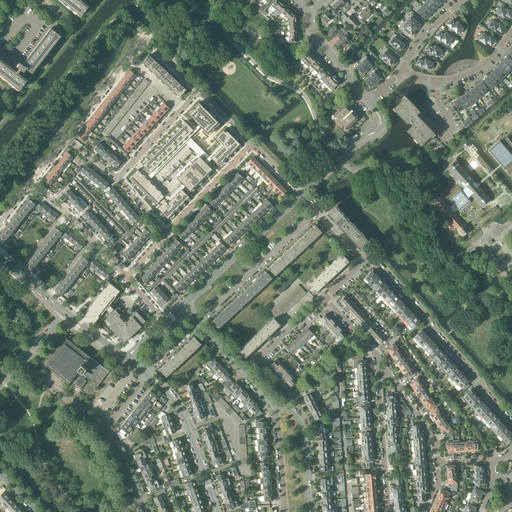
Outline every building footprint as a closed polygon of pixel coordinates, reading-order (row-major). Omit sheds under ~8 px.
[(56,0),(58,1),(65,6),(72,12),(79,17),(87,7),(80,1),(78,0),(85,0),(86,0),(89,3),(91,0),(56,0)] [(276,10),(282,3),(280,1),(280,0),(279,0),(277,0),(272,6),(276,10)] [(338,12),(344,6),(345,7),(348,4),(348,3),(345,0),(343,0),(343,1),(341,0),(340,0),(337,3),(336,3),(333,6),(338,12)] [(434,11),(438,7),(431,0),(429,0),(426,3),(434,11)] [(279,15),(280,14),(287,6),(285,5),(284,6),(282,3),(276,10),(275,11),(279,15)] [(430,15),(434,11),(426,3),(422,7),(430,15)] [(284,17),(285,17),(290,11),(288,9),(288,8),(287,6),(280,14),(284,17)] [(425,20),(430,15),(422,7),(418,11),(422,15),(421,16),(425,20)] [(511,12),(508,10),(508,7),(506,8),(505,10),(501,8),(498,7),(495,12),(498,14),(497,14),(504,18),(505,15),(510,18),(511,14),(511,12)] [(375,12),(372,8),(370,10),(368,8),(366,10),(365,10),(360,15),(365,20),(373,13),(373,14),(375,12)] [(289,20),(296,17),(290,11),(285,17),(289,20)] [(331,14),(328,11),(323,15),(322,15),(323,16),(321,17),(327,23),(332,18),(333,20),(338,16),(333,11),(331,14)] [(416,22),(418,19),(412,14),(405,22),(416,30),(416,29),(417,30),(420,27),(419,26),(420,25),(416,22)] [(344,15),(340,19),(344,22),(346,20),(354,28),(359,24),(351,15),(348,19),(344,15)] [(289,25),(297,25),(296,17),(289,20),(289,25)] [(497,29),(501,32),(504,27),(500,24),(500,21),(498,22),(497,23),(493,21),(493,22),(490,20),(487,25),(489,27),(495,32),(495,31),(497,29)] [(457,22),(455,24),(452,21),(447,25),(451,28),(450,29),(450,31),(453,31),(454,30),(457,33),(462,28),(457,22)] [(415,31),(416,30),(405,22),(399,29),(405,35),(408,32),(412,35),(412,34),(413,35),(416,31),(415,31)] [(338,28),(337,29),(335,26),(327,33),(332,38),(338,33),(340,36),(338,37),(344,32),(340,28),(338,28)] [(0,77),(4,80),(11,86),(18,91),(26,81),(19,75),(16,73),(19,70),(22,72),(25,69),(31,74),(37,66),(43,59),(49,52),(54,44),(60,37),(51,30),(45,37),(39,44),(33,52),(28,59),(22,66),(16,62),(13,66),(15,67),(12,70),(5,65),(0,60),(0,77)] [(347,39),(349,37),(344,32),(338,37),(340,39),(336,43),(343,50),(341,48),(349,41),(347,39)] [(446,34),(444,36),(440,32),(436,37),(440,40),(439,41),(440,43),(442,43),(443,42),(446,44),(447,44),(451,39),(446,34)] [(399,41),(401,38),(394,34),(392,37),(394,38),(390,44),(393,46),(393,47),(396,49),(397,48),(401,50),(401,49),(402,50),(405,46),(404,45),(404,44),(399,41)] [(488,35),(487,36),(484,34),(480,39),(479,40),(485,44),(487,42),(491,45),(495,41),(491,38),(491,37),(491,35),(488,35)] [(435,46),(433,48),(429,45),(426,50),(430,53),(429,54),(430,56),(432,56),(433,54),(437,57),(437,56),(441,51),(441,50),(435,46)] [(390,55),(392,53),(385,48),(383,51),(385,53),(381,58),(384,60),(383,61),(386,63),(387,62),(390,65),(391,64),(392,65),(395,61),(394,61),(395,60),(390,55)] [(305,63),(313,55),(311,53),(312,52),(310,51),(301,59),(305,63)] [(162,67),(155,61),(149,55),(142,62),(155,74),(162,67)] [(309,67),(310,65),(318,59),(316,57),(315,58),(313,55),(305,63),(309,67)] [(363,73),(365,71),(373,64),(365,55),(358,62),(361,64),(357,67),(360,70),(363,73)] [(507,56),(503,61),(511,68),(511,60),(507,57),(507,56)] [(314,69),(321,63),(318,61),(319,60),(318,59),(310,65),(314,69)] [(426,59),(424,62),(420,59),(417,64),(421,67),(421,70),(424,69),(425,67),(428,70),(429,69),(432,64),(432,63),(426,59)] [(507,72),(511,68),(503,61),(499,65),(507,72)] [(318,73),(325,66),(324,65),(323,66),(321,63),(314,69),(318,73)] [(503,76),(507,72),(499,65),(495,69),(503,76)] [(322,77),(328,71),(326,69),(327,68),(325,66),(318,73),(322,77)] [(174,78),(168,73),(162,67),(155,74),(167,86),(174,78)] [(371,87),(374,84),(381,77),(373,69),(367,75),(369,78),(366,81),(368,84),(371,87)] [(499,80),(503,76),(495,69),(491,73),(499,80)] [(126,75),(132,80),(136,75),(130,70),(126,75)] [(324,83),(333,74),(331,73),(330,74),(328,71),(322,77),(320,79),(324,83)] [(495,85),(499,80),(491,73),(487,77),(495,85)] [(328,87),(336,79),(333,77),(334,76),(333,74),(324,83),(328,87)] [(128,84),(132,80),(126,75),(122,80),(128,84)] [(491,89),(495,85),(487,77),(483,80),(491,89)] [(187,90),(180,84),(174,78),(167,86),(180,98),(187,90)] [(335,89),(334,88),(340,82),(339,81),(338,81),(336,79),(328,87),(332,91),(332,90),(333,91),(335,89)] [(124,89),(128,84),(122,80),(118,84),(124,89)] [(484,95),(489,91),(481,82),(477,86),(484,95)] [(121,94),(124,89),(118,84),(115,89),(121,94)] [(479,98),(484,95),(477,86),(472,89),(479,98)] [(117,98),(121,94),(115,89),(111,94),(117,98)] [(475,102),(479,98),(472,89),(468,92),(475,102)] [(470,105),(475,102),(468,92),(463,95),(470,105)] [(113,103),(117,98),(111,94),(107,98),(113,103)] [(465,108),(470,105),(463,95),(458,98),(465,108)] [(412,102),(411,102),(405,96),(401,100),(402,101),(393,110),(407,125),(409,123),(412,127),(407,132),(418,143),(421,146),(435,134),(443,126),(424,116),(423,116),(420,113),(420,112),(419,111),(417,109),(416,107),(415,107),(415,106),(412,102)] [(109,108),(113,103),(107,98),(103,103),(109,108)] [(460,111),(465,108),(458,98),(453,102),(456,108),(457,107),(460,111)] [(199,102),(187,113),(209,135),(220,123),(199,102)] [(106,113),(109,108),(103,103),(100,108),(106,113)] [(165,113),(169,108),(164,103),(160,108),(165,113)] [(352,108),(351,107),(349,105),(347,106),(343,106),(333,115),(333,119),(343,129),(347,129),(347,130),(357,120),(357,116),(358,115),(355,111),(353,111),(351,113),(350,111),(352,110),(352,108)] [(102,117),(106,113),(100,108),(96,113),(102,117)] [(161,117),(165,113),(160,108),(156,112),(161,117)] [(157,122),(161,117),(156,112),(151,116),(157,122)] [(98,122),(102,117),(96,113),(92,117),(98,122)] [(153,126),(157,122),(151,116),(147,121),(153,126)] [(94,127),(98,122),(92,117),(88,122),(94,127)] [(149,130),(153,126),(147,121),(143,125),(149,130)] [(91,131),(94,127),(88,122),(85,127),(91,131)] [(185,122),(142,165),(151,172),(156,167),(158,166),(158,165),(161,162),(162,162),(164,160),(163,160),(167,157),(169,155),(168,155),(172,151),(172,152),(174,150),(177,146),(178,146),(179,145),(179,144),(183,141),(185,139),(184,139),(188,135),(188,136),(190,134),(194,130),(185,122)] [(145,135),(149,130),(143,125),(139,130),(145,135)] [(87,136),(91,131),(85,127),(81,131),(87,136)] [(141,139),(145,135),(139,130),(135,134),(141,139)] [(213,156),(211,158),(219,166),(241,144),(228,131),(226,133),(224,130),(217,138),(224,145),(222,147),(223,148),(219,151),(217,153),(214,157),(213,156)] [(83,141),(87,136),(81,131),(77,136),(83,141)] [(136,143),(141,139),(135,134),(131,138),(136,143)] [(489,150),(498,162),(504,168),(505,168),(511,174),(511,173),(511,143),(507,137),(501,142),(500,141),(489,150)] [(132,148),(136,143),(131,138),(127,143),(132,148)] [(103,147),(99,143),(94,149),(99,153),(103,147)] [(128,152),(132,148),(127,143),(123,147),(128,152)] [(103,157),(108,151),(103,147),(99,153),(103,157)] [(108,160),(113,154),(108,151),(103,157),(108,160)] [(63,157),(69,162),(73,157),(67,152),(63,157)] [(112,164),(117,158),(113,154),(108,160),(112,164)] [(65,166),(69,162),(63,157),(60,162),(65,166)] [(200,157),(178,179),(190,192),(212,170),(200,157)] [(252,167),(258,162),(253,157),(248,163),(252,167)] [(117,158),(112,164),(117,168),(122,162),(117,158)] [(434,204),(451,224),(450,224),(446,227),(449,230),(449,231),(450,233),(455,229),(454,229),(455,228),(463,237),(471,230),(465,224),(464,225),(459,218),(454,213),(458,210),(459,211),(462,208),(463,209),(465,207),(465,206),(470,201),(468,198),(470,196),(481,208),(480,206),(489,199),(490,200),(491,199),(457,160),(456,161),(457,162),(448,170),(447,169),(464,188),(461,191),(460,190),(449,200),(453,204),(449,208),(441,198),(441,199),(435,205),(434,204)] [(62,171),(65,166),(60,162),(56,166),(62,171)] [(256,171),(262,166),(258,162),(252,167),(256,171)] [(85,175),(90,169),(86,165),(81,172),(85,175)] [(58,176),(62,171),(56,166),(52,171),(58,176)] [(261,176),(266,170),(262,166),(256,171),(261,176)] [(90,179),(95,173),(90,169),(85,175),(90,179)] [(138,170),(130,178),(156,204),(164,197),(161,193),(159,191),(155,188),(156,187),(154,185),(153,186),(150,183),(150,182),(149,180),(148,181),(145,177),(143,175),(138,170)] [(265,180),(270,174),(266,170),(261,176),(265,180)] [(54,180),(58,176),(52,171),(48,176),(54,180)] [(95,183),(100,176),(95,173),(90,179),(95,183)] [(240,183),(244,178),(238,173),(234,177),(240,183)] [(269,184),(275,179),(270,174),(265,180),(269,184)] [(50,185),(54,180),(48,176),(45,181),(50,185)] [(99,186),(104,180),(100,176),(95,183),(99,186)] [(236,187),(240,183),(234,177),(230,181),(236,187)] [(273,188),(279,183),(275,179),(269,184),(273,188)] [(111,189),(109,187),(108,186),(109,184),(104,180),(99,186),(104,190),(103,190),(105,192),(106,193),(107,192),(111,189)] [(232,191),(236,187),(230,181),(226,186),(232,191)] [(278,193),(283,187),(279,183),(273,188),(278,193)] [(73,191),(72,192),(69,189),(70,189),(68,186),(63,191),(65,194),(64,195),(68,199),(74,194),(75,193),(73,191)] [(227,195),(232,191),(226,186),(222,190),(227,195)] [(111,197),(117,192),(113,187),(111,189),(107,192),(111,197)] [(283,187),(278,193),(282,197),(287,191),(283,187)] [(166,201),(159,209),(168,218),(189,197),(182,190),(179,193),(178,193),(176,195),(177,195),(173,199),(173,198),(171,200),(172,200),(168,204),(166,201)] [(223,200),(227,195),(222,190),(218,194),(223,200)] [(114,201),(120,196),(117,192),(111,197),(114,201)] [(77,198),(74,194),(68,199),(72,204),(77,198)] [(219,204),(223,200),(218,194),(214,198),(219,204)] [(118,206),(124,201),(120,196),(114,201),(118,206)] [(76,208),(81,202),(77,198),(72,204),(76,208)] [(215,208),(219,204),(214,198),(209,203),(215,208)] [(0,235),(0,247),(0,248),(35,204),(29,199),(0,235)] [(268,210),(273,206),(267,200),(263,204),(268,210)] [(122,210),(128,205),(124,201),(118,206),(122,210)] [(42,213),(47,207),(42,202),(38,207),(37,208),(42,213)] [(83,212),(88,207),(86,206),(85,206),(81,202),(76,208),(80,212),(81,210),(83,212)] [(264,214),(268,210),(263,204),(258,208),(264,214)] [(126,215),(132,209),(128,205),(122,210),(126,215)] [(208,216),(212,211),(207,205),(202,210),(208,216)] [(345,214),(340,211),(337,206),(335,207),(327,214),(361,251),(362,250),(370,243),(369,243),(371,242),(366,239),(363,234),(358,230),(355,225),(350,222),(347,217),(346,218),(343,215),(345,214)] [(48,217),(53,211),(47,207),(42,213),(48,217)] [(86,219),(92,214),(88,209),(89,209),(88,207),(83,212),(84,213),(82,215),(86,219)] [(260,218),(264,214),(258,208),(254,212),(260,218)] [(130,219),(136,214),(132,209),(126,215),(130,219)] [(204,220),(208,216),(202,210),(198,214),(204,220)] [(53,221),(58,215),(53,211),(48,217),(53,221)] [(255,222),(260,218),(254,212),(250,216),(255,222)] [(90,223),(96,218),(92,214),(86,219),(90,223)] [(136,214),(130,219),(134,224),(140,218),(136,214)] [(200,224),(204,220),(198,214),(194,218),(200,224)] [(251,226),(255,222),(250,216),(246,220),(251,226)] [(94,228),(100,222),(96,218),(90,223),(94,228)] [(196,228),(200,224),(194,218),(191,222),(196,228)] [(247,230),(251,226),(246,220),(241,224),(247,230)] [(98,232),(104,226),(100,222),(94,228),(98,232)] [(192,232),(196,228),(191,222),(187,226),(192,232)] [(242,234),(247,230),(241,224),(237,228),(242,234)] [(322,233),(317,227),(315,225),(309,231),(316,238),(322,233)] [(102,236),(108,231),(104,226),(98,232),(102,236)] [(188,236),(192,232),(187,226),(183,231),(188,236)] [(25,267),(31,272),(62,233),(56,228),(25,267)] [(238,238),(242,234),(237,228),(233,232),(238,238)] [(142,234),(148,239),(152,235),(146,229),(142,234)] [(69,241),(74,235),(69,231),(67,233),(64,237),(69,241)] [(106,240),(112,235),(108,231),(102,236),(106,240)] [(184,241),(188,236),(183,231),(178,235),(184,241)] [(305,249),(316,238),(309,231),(298,242),(305,249)] [(234,241),(238,238),(233,232),(228,236),(234,241)] [(110,245),(116,239),(116,240),(118,238),(114,234),(112,235),(106,240),(110,245)] [(144,243),(148,239),(142,234),(138,238),(144,243)] [(75,245),(80,239),(74,235),(69,241),(75,245)] [(229,246),(234,241),(228,236),(224,240),(229,246)] [(140,248),(144,243),(138,238),(134,242),(140,248)] [(80,250),(85,244),(80,239),(75,245),(80,250)] [(179,249),(183,245),(177,240),(173,244),(179,249)] [(136,252),(140,248),(134,242),(130,246),(136,252)] [(227,248),(221,243),(221,242),(217,247),(222,252),(227,248)] [(293,260),(305,249),(298,242),(286,252),(293,260)] [(175,254),(179,249),(173,244),(169,248),(175,254)] [(132,256),(136,252),(130,246),(126,251),(132,256)] [(218,256),(222,252),(217,247),(212,251),(218,256)] [(171,258),(175,254),(169,248),(165,253),(171,258)] [(128,261),(132,256),(126,251),(122,255),(122,256),(120,258),(124,261),(126,259),(128,261)] [(214,260),(218,256),(212,251),(208,255),(214,260)] [(281,271),(293,260),(286,252),(274,263),(281,271)] [(167,262),(171,258),(165,253),(161,257),(167,262)] [(209,264),(214,260),(208,255),(204,259),(209,264)] [(331,266),(338,273),(349,262),(343,255),(331,266)] [(61,296),(89,261),(83,256),(55,291),(61,296)] [(163,267),(167,262),(161,257),(157,261),(163,267)] [(205,268),(209,264),(204,259),(200,263),(205,268)] [(95,271),(100,264),(95,260),(90,266),(95,271)] [(159,271),(163,267),(157,261),(153,266),(159,271)] [(201,272),(205,268),(200,263),(195,267),(201,272)] [(276,276),(281,271),(274,263),(269,269),(276,276)] [(101,275),(106,269),(100,264),(95,271),(101,275)] [(155,275),(159,271),(153,266),(149,270),(155,275)] [(326,284),(338,273),(331,266),(319,276),(326,284)] [(196,276),(201,272),(195,267),(191,271),(196,276)] [(106,269),(101,275),(106,279),(111,273),(106,269)] [(151,280),(155,275),(149,270),(145,274),(151,280)] [(369,282),(377,275),(373,270),(364,278),(369,282)] [(192,280),(196,276),(191,271),(187,275),(192,280)] [(259,291),(273,279),(266,271),(252,284),(259,291)] [(147,284),(151,280),(145,274),(141,279),(147,284)] [(188,284),(192,280),(187,275),(182,279),(188,284)] [(373,287),(381,279),(377,275),(369,282),(373,287)] [(314,294),(326,284),(319,276),(308,287),(314,294)] [(184,288),(188,284),(182,279),(178,282),(184,288)] [(377,291),(385,283),(381,279),(373,287),(377,291)] [(179,292),(184,288),(178,282),(174,287),(179,292)] [(380,295),(389,287),(385,283),(377,291),(380,295)] [(114,296),(116,297),(120,291),(110,284),(106,289),(105,288),(102,292),(103,293),(100,297),(100,298),(100,299),(99,300),(98,300),(97,300),(96,300),(95,301),(95,302),(96,302),(92,306),(91,305),(88,309),(90,310),(85,315),(95,323),(99,317),(100,318),(107,309),(108,308),(108,307),(110,304),(109,303),(114,296)] [(246,304),(259,291),(252,284),(239,296),(246,304)] [(155,296),(161,290),(157,286),(151,292),(155,296)] [(384,299),(393,292),(389,287),(380,295),(384,299)] [(159,300),(165,295),(161,290),(155,296),(159,300)] [(388,304),(397,296),(393,292),(384,299),(388,304)] [(163,305),(168,300),(169,299),(165,295),(159,300),(163,305)] [(344,305),(351,299),(347,295),(341,301),(344,305)] [(232,316),(246,304),(239,296),(225,309),(232,316)] [(392,308),(401,300),(397,296),(388,304),(392,308)] [(347,309),(354,302),(351,299),(344,305),(347,309)] [(396,312),(405,304),(401,300),(392,308),(396,312)] [(350,312),(357,306),(354,302),(347,309),(350,312)] [(400,316),(409,309),(405,304),(396,312),(400,316)] [(354,316),(360,309),(357,306),(350,312),(354,316)] [(219,329),(232,316),(225,309),(212,322),(219,329)] [(357,319),(364,313),(360,309),(354,316),(357,319)] [(404,321),(413,313),(409,309),(400,316),(404,321)] [(121,316),(118,312),(116,310),(106,320),(110,325),(109,326),(113,329),(114,328),(116,331),(115,332),(123,341),(123,340),(127,340),(127,341),(135,333),(134,332),(137,329),(138,330),(142,327),(141,326),(146,321),(136,311),(131,316),(132,317),(127,322),(124,321),(120,317),(121,316)] [(367,317),(367,316),(364,313),(357,319),(360,323),(367,317)] [(408,325),(417,317),(413,313),(404,321),(408,325)] [(330,318),(328,316),(326,314),(320,320),(323,324),(330,318)] [(363,326),(370,320),(367,317),(360,323),(363,326)] [(417,317),(408,325),(412,329),(421,321),(417,317)] [(281,325),(276,321),(274,318),(262,329),(269,336),(281,325)] [(323,324),(328,329),(336,338),(343,332),(330,318),(323,324)] [(367,330),(373,324),(370,320),(363,326),(367,330)] [(370,333),(377,327),(373,324),(367,330),(370,333)] [(373,337),(380,331),(377,327),(370,333),(373,337)] [(311,338),(314,335),(308,328),(304,332),(311,338)] [(257,347),(269,336),(262,329),(251,340),(257,347)] [(418,342),(426,334),(422,330),(414,338),(418,342)] [(376,341),(383,334),(380,331),(373,337),(376,341)] [(307,342),(311,338),(304,332),(301,335),(307,342)] [(343,332),(336,338),(340,342),(346,336),(343,332)] [(383,334),(376,341),(380,344),(387,338),(383,334)] [(398,338),(401,336),(399,334),(397,335),(398,335),(389,342),(391,345),(394,343),(399,339),(398,338)] [(422,346),(430,338),(426,334),(418,342),(422,346)] [(304,345),(307,342),(301,335),(297,338),(304,345)] [(202,345),(198,340),(195,337),(183,348),(190,355),(202,345)] [(300,348),(304,345),(297,338),(294,341),(300,348)] [(426,351),(434,343),(430,338),(422,346),(426,351)] [(98,386),(109,372),(100,364),(99,364),(90,357),(68,339),(61,347),(58,345),(53,351),(56,353),(47,365),(69,383),(73,378),(77,381),(75,384),(81,388),(87,381),(85,379),(86,377),(98,386)] [(246,358),(257,347),(251,340),(239,351),(246,358)] [(296,352),(300,348),(294,341),(290,345),(296,352)] [(389,355),(398,349),(394,343),(391,345),(390,346),(391,346),(387,349),(388,351),(387,352),(389,355)] [(430,355),(438,347),(434,343),(426,351),(430,355)] [(293,355),(296,352),(290,345),(286,348),(293,355)] [(434,359),(442,351),(438,347),(430,355),(434,359)] [(178,366),(190,355),(183,348),(172,359),(178,366)] [(394,359),(401,354),(398,349),(389,355),(391,358),(393,357),(394,359)] [(438,363),(446,355),(442,351),(434,359),(438,363)] [(396,364),(404,359),(401,354),(394,359),(395,361),(394,361),(396,364)] [(442,368),(450,360),(446,355),(438,363),(442,368)] [(213,368),(219,363),(214,358),(209,364),(213,368)] [(167,377),(178,366),(172,359),(160,370),(167,377)] [(271,365),(274,369),(281,363),(278,359),(271,365)] [(400,369),(408,364),(404,359),(396,364),(398,368),(399,367),(400,369)] [(445,372),(454,364),(450,360),(442,368),(445,372)] [(217,372),(223,367),(219,363),(213,368),(217,372)] [(294,377),(281,363),(274,369),(287,383),(294,377)] [(402,374),(411,368),(408,364),(400,369),(401,370),(400,371),(402,374)] [(449,376),(458,368),(454,364),(445,372),(449,376)] [(221,377),(227,371),(223,367),(217,372),(214,374),(218,379),(221,377)] [(415,375),(414,373),(411,368),(402,374),(404,378),(406,377),(407,378),(410,376),(411,378),(416,376),(420,374),(420,373),(419,372),(415,375)] [(453,380),(462,372),(458,368),(449,376),(453,380)] [(227,371),(221,377),(225,381),(231,376),(227,371)] [(457,384),(466,377),(462,372),(453,380),(457,384)] [(298,381),(294,377),(287,383),(291,387),(298,381)] [(414,388),(421,384),(417,377),(414,380),(415,382),(411,384),(411,386),(413,386),(414,388)] [(467,383),(470,381),(466,377),(457,384),(461,389),(464,391),(470,386),(467,383)] [(232,394),(240,386),(238,383),(239,382),(238,381),(236,382),(234,384),(231,381),(225,386),(232,394)] [(188,392),(195,389),(193,384),(186,386),(188,392)] [(416,394),(424,388),(421,384),(414,388),(415,390),(414,391),(416,394)] [(232,394),(236,398),(238,396),(244,390),(242,388),(243,386),(241,385),(240,386),(232,394)] [(420,398),(428,393),(424,388),(416,394),(418,397),(419,397),(420,398)] [(199,394),(197,389),(195,389),(188,392),(190,397),(199,394)] [(467,402),(476,394),(471,389),(463,397),(467,402)] [(159,395),(158,397),(151,390),(144,398),(152,404),(153,404),(160,410),(167,401),(159,395)] [(242,400),(248,395),(244,390),(238,396),(242,400)] [(312,396),(311,394),(310,392),(307,394),(308,395),(304,397),(307,403),(314,399),(317,398),(315,395),(312,396)] [(397,399),(402,398),(398,392),(395,393),(395,394),(392,395),(387,396),(386,397),(386,399),(387,400),(388,402),(387,403),(397,402),(397,399)] [(250,396),(251,395),(250,393),(248,395),(242,400),(241,401),(245,406),(246,404),(252,399),(250,396)] [(422,404),(431,398),(428,393),(420,398),(421,400),(420,400),(422,404)] [(192,403),(201,400),(199,394),(190,397),(192,403)] [(471,406),(479,398),(476,394),(467,402),(471,406)] [(338,401),(336,395),(330,398),(332,403),(338,401)] [(360,403),(368,402),(369,402),(369,397),(359,397),(359,403),(355,403),(355,405),(359,405),(360,405),(360,403)] [(153,404),(152,404),(144,398),(139,406),(146,412),(148,413),(151,410),(156,414),(160,410),(153,404)] [(437,403),(435,404),(431,398),(422,404),(424,407),(425,407),(426,409),(425,409),(427,411),(439,403),(438,404),(437,403)] [(475,410),(483,402),(479,398),(471,406),(475,410)] [(190,404),(191,406),(193,405),(194,409),(203,406),(205,405),(203,399),(201,400),(192,403),(190,404)] [(250,409),(256,403),(252,399),(246,404),(250,409)] [(317,404),(314,399),(307,403),(308,405),(310,408),(317,404)] [(256,403),(250,409),(255,413),(260,408),(258,405),(259,404),(258,402),(256,403)] [(479,414),(487,407),(483,402),(475,410),(479,414)] [(441,413),(437,407),(440,405),(439,403),(427,411),(428,414),(429,413),(430,415),(432,418),(441,413)] [(312,414),(320,410),(317,404),(310,408),(312,411),(311,411),(312,414)] [(140,419),(146,412),(139,406),(133,413),(140,419)] [(194,415),(204,411),(203,406),(194,409),(195,412),(193,412),(194,415)] [(483,419),(491,411),(487,407),(479,414),(483,419)] [(320,410),(312,414),(311,414),(312,416),(313,416),(315,420),(319,419),(320,420),(324,418),(323,417),(324,416),(325,414),(322,409),(320,410)] [(197,420),(206,417),(204,411),(194,415),(195,417),(196,417),(197,420)] [(487,423),(495,415),(491,411),(483,419),(487,423)] [(135,427),(140,419),(133,413),(127,421),(135,427)] [(436,423),(444,418),(441,413),(432,418),(434,422),(435,421),(436,423)] [(165,423),(172,421),(170,415),(163,417),(161,418),(163,424),(165,423)] [(491,427),(499,420),(495,415),(487,423),(491,427)] [(151,428),(154,427),(154,426),(158,421),(155,418),(150,425),(151,428)] [(266,421),(264,422),(263,418),(258,418),(259,422),(258,422),(259,428),(266,427),(266,421)] [(438,428),(447,422),(444,418),(436,423),(437,424),(436,425),(438,428)] [(420,429),(419,425),(418,425),(418,424),(415,424),(414,419),(411,420),(412,427),(413,427),(414,431),(410,431),(410,435),(413,435),(420,434),(420,432),(421,432),(420,430),(420,429)] [(495,432),(503,424),(499,420),(491,427),(495,432)] [(135,427),(127,421),(121,428),(129,434),(130,433),(132,435),(135,436),(137,438),(142,432),(140,430),(135,427)] [(167,429),(174,426),(172,421),(165,423),(167,429)] [(446,430),(447,433),(452,430),(447,422),(438,428),(440,431),(442,431),(443,432),(446,430)] [(362,433),(370,432),(370,429),(371,429),(371,423),(361,424),(362,433)] [(499,436),(507,428),(503,424),(495,432),(499,436)] [(174,426),(167,429),(169,434),(176,432),(174,426)] [(146,436),(151,433),(149,427),(143,434),(146,435),(146,436)] [(204,436),(213,433),(211,428),(202,431),(204,436)] [(503,440),(511,432),(507,428),(499,436),(503,440)] [(507,444),(511,438),(511,433),(511,432),(503,440),(507,444)] [(213,440),(211,434),(213,434),(213,433),(204,436),(206,442),(213,440)] [(180,438),(172,441),(174,448),(184,444),(183,442),(182,442),(180,438)] [(208,448),(217,445),(215,439),(213,440),(206,442),(208,448)] [(471,442),(471,452),(475,452),(475,450),(477,450),(477,449),(480,449),(480,443),(478,444),(478,441),(471,442)] [(185,451),(183,447),(185,447),(184,444),(174,448),(176,453),(175,453),(175,454),(185,451)] [(217,451),(219,451),(217,445),(208,448),(210,454),(217,451)] [(177,459),(186,456),(185,451),(175,454),(177,459)] [(266,461),(266,457),(269,457),(268,451),(260,451),(261,457),(261,461),(266,461)] [(146,457),(144,458),(141,452),(134,455),(137,461),(146,457)] [(180,465),(188,462),(186,456),(177,459),(179,465),(180,465)] [(224,464),(223,462),(221,456),(212,459),(214,465),(217,464),(218,466),(224,464)] [(372,461),(373,461),(373,456),(363,457),(363,462),(366,462),(366,465),(373,465),(372,461)] [(140,467),(149,463),(146,457),(137,461),(140,467)] [(191,464),(189,465),(188,462),(180,465),(182,470),(181,471),(192,467),(191,464)] [(262,463),(262,466),(261,466),(262,472),(270,471),(269,465),(267,465),(266,462),(262,463)] [(142,473),(151,469),(149,463),(140,467),(142,473)] [(329,471),(332,471),(331,464),(320,464),(320,472),(324,471),(324,470),(328,470),(329,471)] [(484,472),(483,470),(484,469),(484,467),(483,467),(483,466),(482,465),(474,465),(474,473),(484,472)] [(193,475),(191,470),(192,469),(192,467),(181,471),(183,478),(193,475)] [(152,476),(154,475),(151,469),(142,473),(145,479),(152,476)] [(225,479),(228,478),(226,472),(217,476),(219,482),(225,479)] [(147,485),(154,482),(152,476),(145,479),(147,485)] [(451,487),(457,487),(456,477),(448,478),(448,480),(447,481),(447,483),(449,483),(449,484),(451,484),(451,487)] [(221,487),(227,485),(230,484),(228,478),(225,479),(219,482),(221,487)] [(484,484),(484,482),(485,482),(485,478),(475,479),(475,486),(483,488),(483,487),(483,484),(484,484)] [(198,484),(196,484),(195,481),(186,484),(188,489),(198,486),(198,484)] [(154,482),(147,485),(150,491),(157,488),(154,482)] [(198,486),(187,490),(189,495),(199,492),(197,489),(199,488),(198,486)] [(482,491),(483,488),(475,486),(472,493),(481,498),(483,494),(482,493),(483,491),(482,491)] [(163,501),(165,500),(163,494),(165,493),(164,490),(155,494),(156,497),(153,498),(156,504),(163,501)] [(451,494),(449,493),(444,491),(442,491),(441,490),(439,495),(448,499),(449,500),(451,494)] [(224,499),(231,496),(229,491),(222,493),(224,499)] [(425,494),(425,493),(417,493),(418,497),(419,497),(419,501),(418,501),(418,508),(422,508),(421,503),(424,503),(424,502),(425,502),(425,498),(426,497),(425,495),(425,494)] [(480,501),(481,498),(472,493),(468,501),(475,505),(477,502),(478,502),(479,500),(480,501)] [(226,504),(236,501),(234,495),(231,496),(224,499),(226,504)] [(449,500),(448,499),(439,495),(437,500),(446,504),(448,499),(449,500)] [(203,504),(201,500),(203,499),(202,497),(194,500),(191,501),(193,507),(203,504)] [(7,508),(13,503),(8,498),(2,503),(7,508)] [(444,509),(446,504),(437,500),(434,504),(436,505),(444,509)] [(159,510),(166,507),(163,501),(156,504),(159,510)] [(235,508),(233,502),(236,501),(226,504),(228,510),(235,508)] [(474,507),(475,505),(468,501),(465,509),(470,511),(474,511),(476,510),(475,509),(475,507),(474,507)] [(10,511),(12,511),(17,508),(13,503),(7,508),(10,511)]
